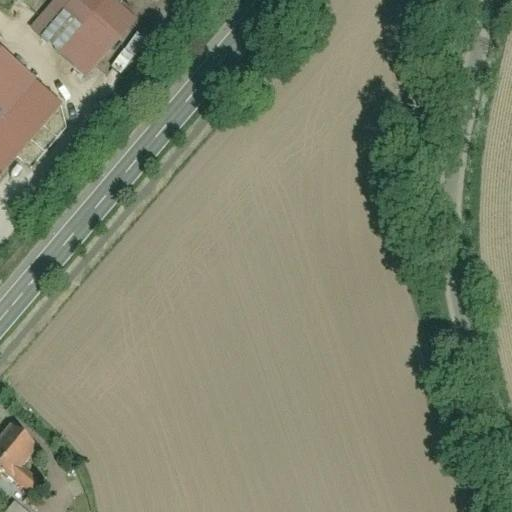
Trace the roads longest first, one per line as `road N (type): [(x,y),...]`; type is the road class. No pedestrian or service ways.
road 1 (unclassified): [(479,0),(445,194),(447,234),(511,480)]
road 2 (secondary): [(0,328),(271,0)]
